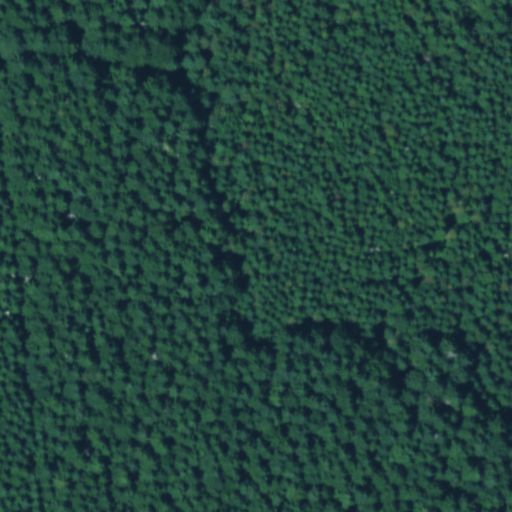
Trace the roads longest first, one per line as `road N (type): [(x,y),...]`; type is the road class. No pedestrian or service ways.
road 1 (residential): [(39,511),(23,111),(6,0)]
road 2 (residential): [(176,511),(360,347),(408,314)]
